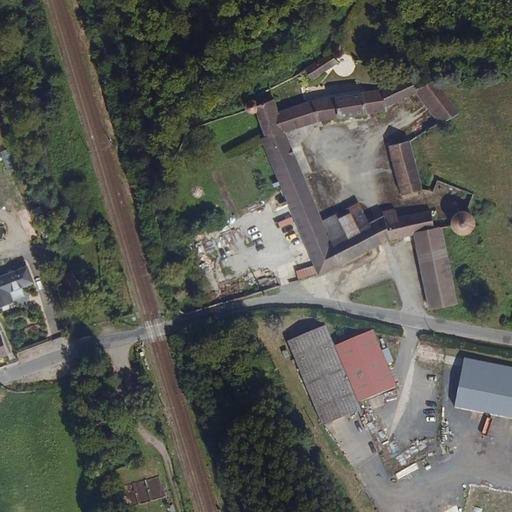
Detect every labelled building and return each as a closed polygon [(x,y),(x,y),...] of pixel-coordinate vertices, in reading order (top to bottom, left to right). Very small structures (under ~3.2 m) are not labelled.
[(338,63),(330,53),(305,69),(313,80),(338,63)] [(413,234),(423,232),(433,230),(430,211),(416,212),(397,216),(383,218),(376,221),(367,225),(330,243),(321,221),(303,175),(285,132),(317,121),(352,116),(383,112),(382,108),(396,102),(415,93),(406,78),(381,91),(376,92),(315,102),(278,113),(271,99),(256,106),(253,101),(248,99),(242,103),(242,106),(243,111),(246,114),(250,114),(253,113),(260,131),(257,132),(268,159),(291,211),(317,275),(384,242),(390,240),(413,234)] [(458,111),(435,79),(415,93),(438,125),(458,111)] [(391,146),(403,195),(423,190),(410,141),(391,146)] [(367,225),(357,204),(321,221),(330,243),(367,225)] [(472,222),(471,218),(467,214),(463,213),(458,213),(454,216),(452,220),(451,225),(452,227),(453,229),(456,233),(461,234),(465,234),(469,231),(472,227),(472,222)] [(423,232),(413,234),(427,309),(456,303),(442,228),(433,230),(423,232)] [(7,291),(31,282),(26,266),(0,275),(0,305),(11,302),(7,291)] [(89,293),(74,270),(67,275),(83,298),(89,293)] [(326,325),(288,340),(323,424),(362,410),(359,402),(335,346),(326,325)] [(359,402),(396,386),(389,368),(373,331),(335,346),(359,402)] [(511,366),(464,357),(462,367),(455,406),(511,417),(511,366)]
